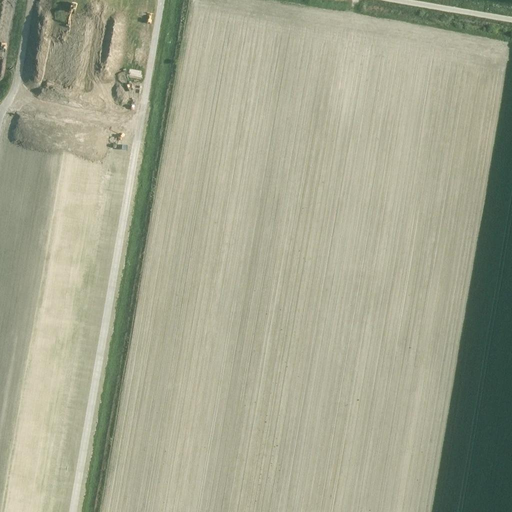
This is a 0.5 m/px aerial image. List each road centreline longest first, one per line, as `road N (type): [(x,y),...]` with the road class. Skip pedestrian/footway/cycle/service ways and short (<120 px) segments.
road 1 (track): [(77,511),(163,0)]
road 2 (track): [(32,0),(0,200)]
